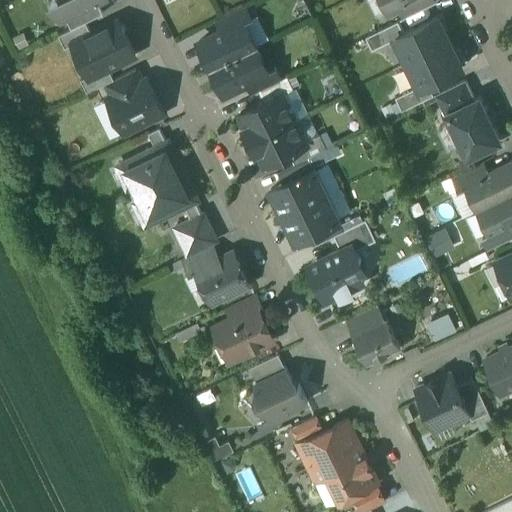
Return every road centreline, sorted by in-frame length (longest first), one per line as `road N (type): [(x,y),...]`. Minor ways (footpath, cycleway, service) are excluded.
road 1 (residential): [(376,387),(350,386),(327,369),(143,0)]
road 2 (track): [(142,511),(0,226)]
road 3 (residential): [(376,387),(511,324)]
road 4 (residential): [(436,511),(376,387)]
